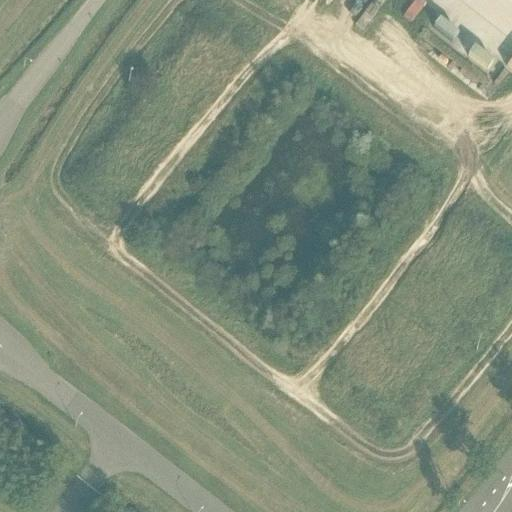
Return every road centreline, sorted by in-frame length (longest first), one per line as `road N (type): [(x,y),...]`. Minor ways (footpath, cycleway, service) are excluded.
road 1 (track): [(368,449),(54,198),(56,163),(183,0)]
road 2 (track): [(237,0),(471,174),(511,218)]
road 3 (track): [(511,122),(302,391)]
road 4 (track): [(311,0),(110,245)]
road 5 (track): [(511,327),(415,446),(379,452)]
